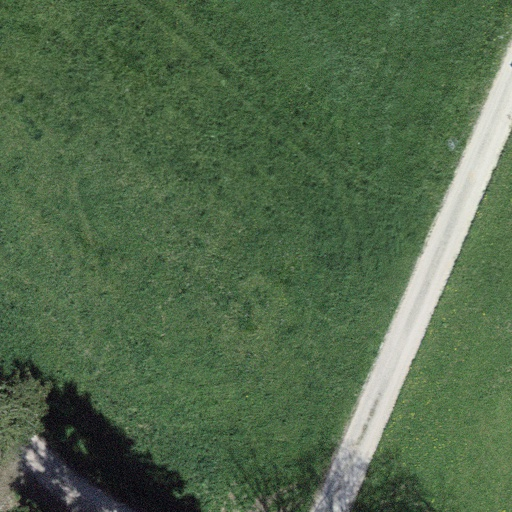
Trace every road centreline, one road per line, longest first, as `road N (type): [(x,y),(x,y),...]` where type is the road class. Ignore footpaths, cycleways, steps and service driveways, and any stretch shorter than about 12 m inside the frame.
road 1 (track): [(341,511),(511,121)]
road 2 (track): [(122,511),(52,472),(0,410)]
